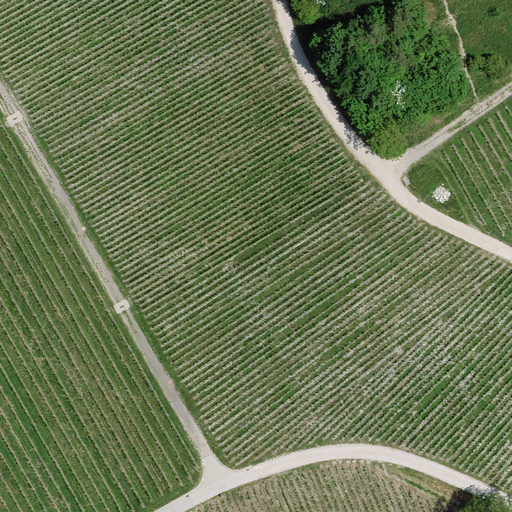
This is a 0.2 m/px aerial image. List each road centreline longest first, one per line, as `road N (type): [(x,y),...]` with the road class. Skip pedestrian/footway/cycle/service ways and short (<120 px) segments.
road 1 (track): [(0,83),(224,482)]
road 2 (track): [(511,256),(408,203),(367,160),(309,79),(277,0)]
road 3 (track): [(511,502),(421,463),(367,452),(274,464),(224,482)]
road 4 (track): [(381,175),(511,89)]
